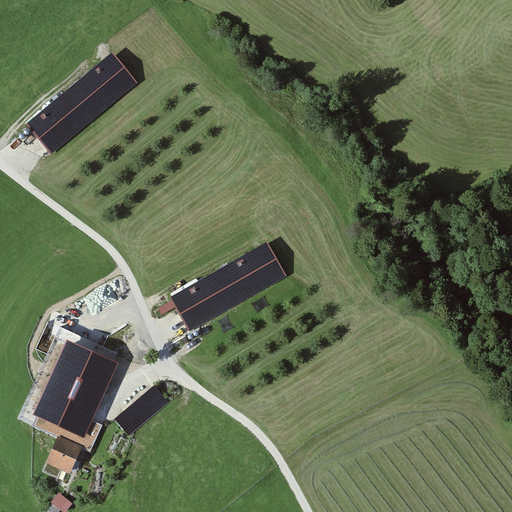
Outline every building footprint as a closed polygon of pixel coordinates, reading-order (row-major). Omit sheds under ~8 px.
[(136,83),(111,54),(27,126),(52,156),(136,83)] [(282,273),(266,246),(172,300),(187,327),(282,273)] [(57,438),(77,446),(90,452),(101,428),(88,423),(120,353),(60,327),(20,419),(57,438)] [(165,403),(152,388),(115,419),(128,434),(165,403)] [(47,461),(43,468),(52,472),(55,465),(66,470),(77,446),(57,438),(53,448),(47,461)] [(65,511),(72,503),(59,494),(46,511),(57,511),(60,510),(62,511),(65,511)]
